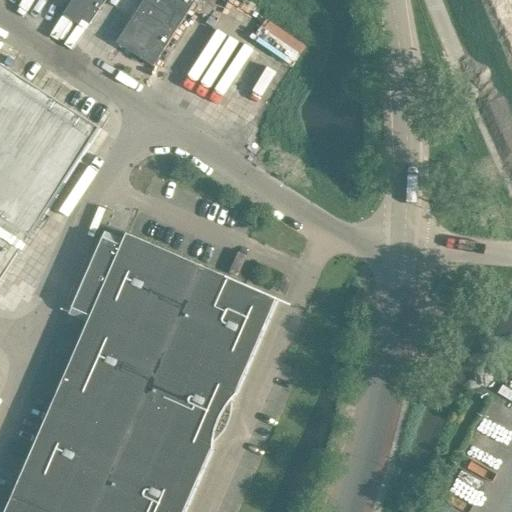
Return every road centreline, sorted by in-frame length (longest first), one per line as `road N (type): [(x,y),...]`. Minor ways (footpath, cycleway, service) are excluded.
road 1 (unclassified): [(192,511),(316,222)]
road 2 (tertiary): [(340,511),(379,381),(399,236)]
road 3 (unclassified): [(23,349),(129,104)]
road 4 (tertiary): [(399,236),(403,153),(389,0)]
road 5 (unclassified): [(316,222),(129,104)]
road 6 (unclassified): [(433,0),(511,186)]
road 7 (unclassified): [(0,16),(129,104)]
